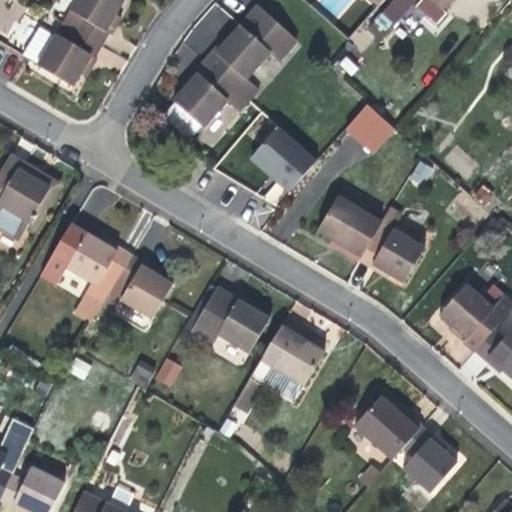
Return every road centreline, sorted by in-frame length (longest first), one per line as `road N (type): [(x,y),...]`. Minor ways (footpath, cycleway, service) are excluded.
road 1 (residential): [(511,442),(373,321),(93,149)]
road 2 (residential): [(93,149),(192,0)]
